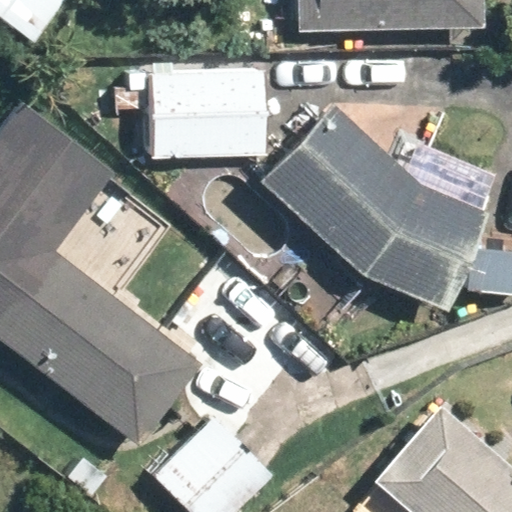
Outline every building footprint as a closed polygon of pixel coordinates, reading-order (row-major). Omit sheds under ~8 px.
[(54,0),(0,0),(0,29),(21,45),(54,0)] [(276,0),(278,33),(412,29),(463,28),(462,0),(276,0)] [(153,12),(153,52),(198,53),(199,12),(153,12)] [(250,68),(132,68),(131,158),(250,158),(250,68)] [(95,172),(1,99),(0,100),(0,357),(116,447),(181,363),(35,250),(95,172)] [(424,311),(464,211),(403,187),(310,103),(241,180),(336,266),(424,311)] [(377,511),(511,511),(511,485),(414,407),(348,488),(377,511)] [(169,511),(221,511),(256,478),(196,418),(136,477),(169,511)]
